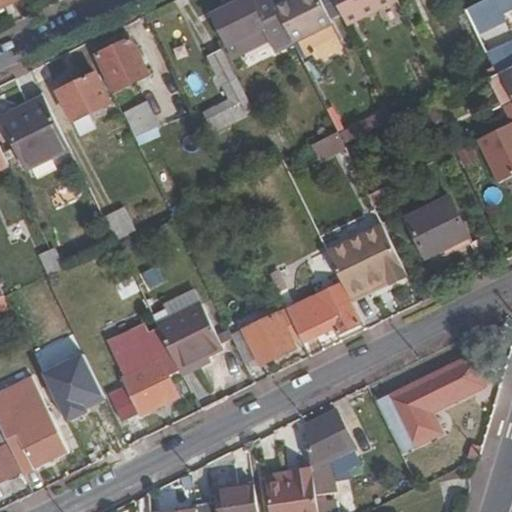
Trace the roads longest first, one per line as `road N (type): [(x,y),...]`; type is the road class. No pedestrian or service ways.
road 1 (residential): [(52,511),(511,286)]
road 2 (residential): [(0,58),(119,0)]
